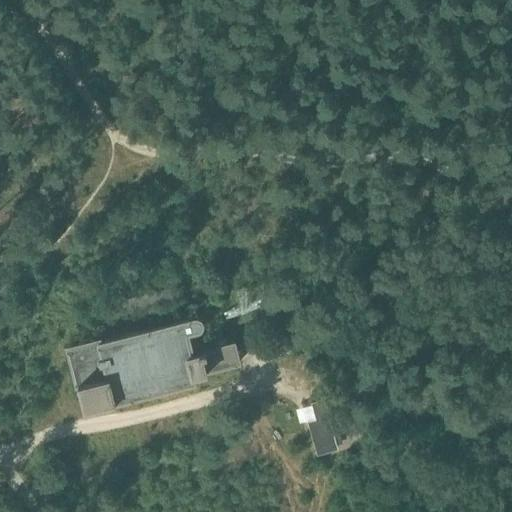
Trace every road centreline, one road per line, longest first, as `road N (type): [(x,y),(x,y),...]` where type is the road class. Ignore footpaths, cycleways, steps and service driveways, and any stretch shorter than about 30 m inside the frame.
road 1 (track): [(112,141),(101,184),(53,250),(0,291)]
road 2 (track): [(11,0),(101,107),(112,141)]
